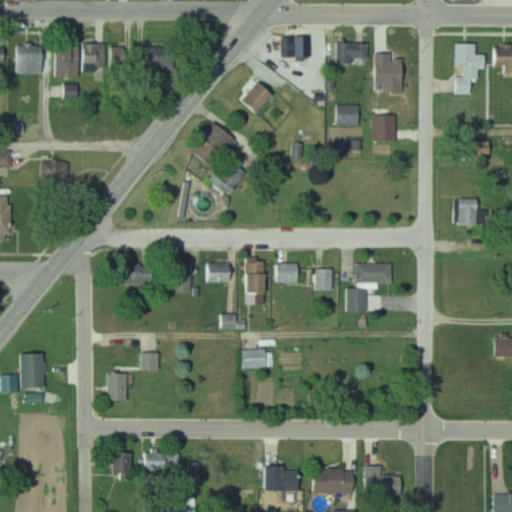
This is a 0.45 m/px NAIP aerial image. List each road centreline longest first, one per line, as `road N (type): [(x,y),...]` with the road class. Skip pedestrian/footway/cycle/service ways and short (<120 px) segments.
road 1 (primary): [(276,0),(0,336)]
road 2 (residential): [(430,0),(427,430)]
road 3 (residential): [(511,430),(88,428)]
road 4 (residential): [(84,234),(427,237)]
road 5 (residential): [(84,234),(88,511)]
road 6 (residential): [(0,12),(217,13),(259,21)]
road 7 (residential): [(272,5),(306,16),(431,16)]
